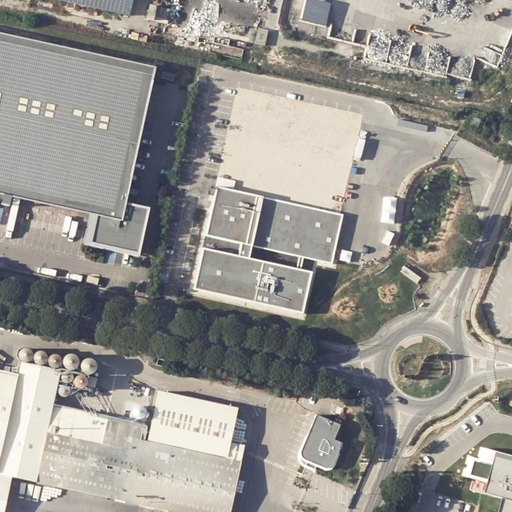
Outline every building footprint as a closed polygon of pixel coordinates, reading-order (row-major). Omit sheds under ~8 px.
[(61,0),(124,14),(127,0),(61,0)] [(332,0),(330,0),(305,0),(301,19),(326,25),(332,0)] [(157,8),(150,6),(147,19),(166,24),(167,17),(169,11),(157,8)] [(154,77),(157,65),(0,28),(0,190),(97,212),(91,240),(138,251),(149,206),(137,204),(126,201),(154,77)] [(262,30),(254,28),(251,42),(259,44),(262,30)] [(240,49),(208,42),(206,52),(238,60),(240,49)] [(344,217),(212,187),(201,235),(239,243),(236,257),(198,249),(188,290),(303,316),(312,276),(297,272),(301,255),(334,262),(344,217)] [(435,279),(418,267),(415,272),(428,282),(431,284),(435,279)] [(50,406),(58,370),(20,361),(16,375),(0,371),(0,473),(0,474),(33,481),(50,406)] [(50,406),(33,481),(172,511),(233,511),(244,464),(228,460),(231,446),(238,412),(160,395),(149,445),(142,443),(145,427),(50,406)] [(318,469),(320,464),(327,467),(328,467),(329,467),(329,468),(331,467),(332,467),(333,467),(333,466),(334,466),(335,465),(336,464),(336,463),(345,442),(337,439),(343,424),(319,414),(299,461),(318,469)] [(247,450),(231,446),(228,460),(244,464),(247,450)] [(493,465),(475,460),(470,475),(487,480),(485,492),(502,498),(498,511),(511,511),(511,460),(495,455),(493,465)]
